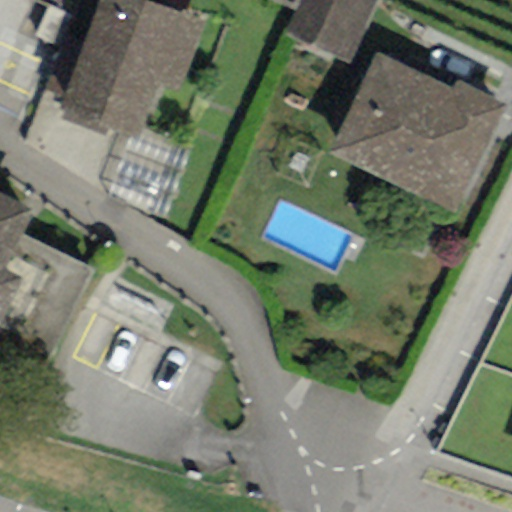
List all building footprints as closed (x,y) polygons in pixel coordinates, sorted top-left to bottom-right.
[(204,25),(139,0),(98,0),(55,113),(134,143),(155,87),(177,96),(204,25)] [(165,0),(187,9),(190,0),(165,0)] [(376,0),(300,0),(285,35),(349,63),(376,0)] [(63,15),(46,7),(35,33),(52,41),(63,15)] [(506,103),(455,80),(451,89),(375,55),(329,159),(455,215),(506,103)] [(0,340),(45,364),(93,270),(23,234),(35,211),(0,193),(0,340)]
